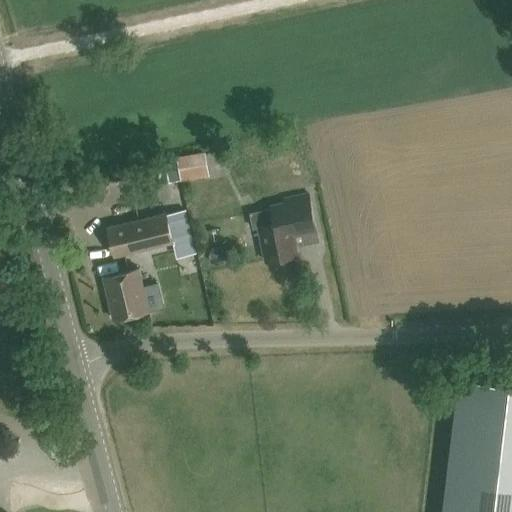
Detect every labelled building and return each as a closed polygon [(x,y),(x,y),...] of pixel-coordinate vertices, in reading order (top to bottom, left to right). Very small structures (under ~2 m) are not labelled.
[(204,152),(177,156),(181,181),(208,177),(204,152)] [(266,261),(298,255),(291,223),(315,217),(309,192),(284,198),(285,203),(271,206),(271,209),(251,213),(254,229),(259,228),(266,261)] [(183,208),(164,213),(171,237),(176,236),(186,233),(189,233),(183,208)] [(113,256),(172,241),(171,237),(164,213),(164,212),(106,227),(113,256)] [(186,233),(176,236),(181,251),(190,249),(186,233)] [(138,268),(103,277),(113,319),(149,311),(138,268)] [(293,284),(303,323),(331,316),(321,277),(293,284)] [(511,511),(511,384),(459,379),(443,511),(511,511)]
